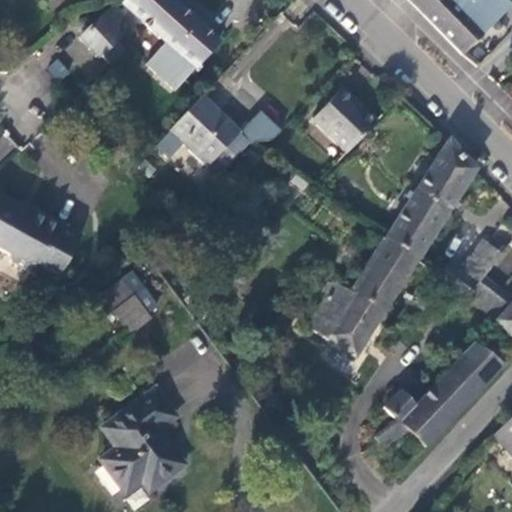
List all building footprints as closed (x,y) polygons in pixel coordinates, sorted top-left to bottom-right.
[(218,44),(169,0),(126,0),(121,6),(162,45),(144,65),(174,89),(190,71),(195,70),(218,44)] [(451,0),(408,0),(462,55),(511,7),(504,0),(468,0),(460,8),(451,0)] [(451,0),(460,8),(468,0),(451,0)] [(117,42),(133,28),(112,6),(92,25),(89,21),(86,19),(84,18),(83,18),(82,19),(80,20),(79,21),(78,23),(77,25),(77,26),(77,28),(78,30),(79,32),(82,34),(79,37),(99,58),(101,55),(110,65),(125,51),(117,42)] [(70,70),(62,64),(53,73),(61,80),(70,70)] [(346,153),(374,124),(351,102),(353,99),(341,88),(311,120),(346,153)] [(112,131),(79,94),(72,100),(105,137),(112,131)] [(206,168),(240,132),(202,96),(164,136),(158,142),(172,156),(182,145),(206,168)] [(376,121),(353,99),(351,102),(374,124),(376,121)] [(280,132),(260,113),(240,134),(251,144),(271,141),(280,132)] [(415,260),(475,170),(447,140),(406,203),(382,239),(415,260)] [(35,262),(59,275),(80,235),(58,223),(52,220),(49,224),(0,197),(0,249),(8,254),(10,263),(29,273),(35,262)] [(385,309),(415,260),(382,239),(349,294),(332,284),(305,327),(354,359),(385,309)] [(483,277),(500,255),(481,240),(457,269),(477,285),(483,277)] [(466,298),(477,285),(457,269),(449,262),(437,277),(466,298)] [(146,315),(157,307),(132,273),(100,297),(129,336),(150,320),(146,315)] [(495,322),(511,304),(511,300),(483,277),(477,285),(466,298),(495,322)] [(511,339),(511,304),(495,322),(511,339)] [(426,449),(502,367),(474,345),(460,360),(415,407),(399,392),(382,409),(395,421),(372,438),(384,448),(408,431),(426,449)] [(100,461),(126,494),(141,482),(148,491),(183,464),(157,430),(175,416),(154,389),(101,429),(116,449),(100,461)] [(511,416),(493,436),(511,455),(511,416)]
